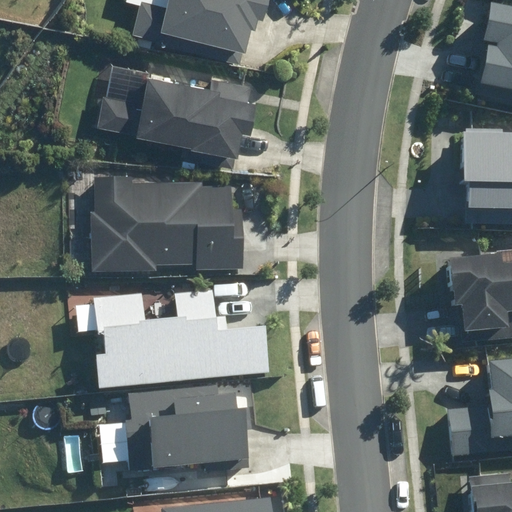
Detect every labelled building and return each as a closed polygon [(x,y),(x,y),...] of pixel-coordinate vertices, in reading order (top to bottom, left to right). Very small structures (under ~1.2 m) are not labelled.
[(126,0),(139,3),(131,34),(237,62),(242,46),(248,25),(253,26),(256,17),(258,17),(262,0),(126,0)] [(511,9),(487,6),(483,44),(497,46),(496,50),(484,49),(478,95),(511,99),(511,9)] [(259,86),(149,62),(139,100),(105,95),(98,123),(233,153),(238,129),(249,132),(259,86)] [(511,135),(461,135),(460,187),(467,187),(466,227),(511,227),(511,135)] [(132,183),(94,180),(89,270),(154,275),(155,264),(239,271),(244,211),(234,211),(235,200),(231,200),(231,190),(160,184),(161,171),(133,169),(132,183)] [(500,257),(446,260),(450,309),(463,309),(464,334),(508,332),(507,313),(511,312),(511,267),(500,268),(500,257)] [(140,294),(91,298),(96,338),(103,337),(105,355),(94,357),(98,392),(269,371),(261,303),(213,309),(211,292),(174,296),(176,320),(143,324),(140,294)] [(511,359),(489,361),(491,390),(488,390),(490,424),(489,424),(490,441),(511,440),(511,359)] [(218,398),(217,390),(108,398),(110,424),(95,425),(98,475),(246,464),(242,412),(234,413),(233,397),(218,398)] [(508,475),(469,477),(469,506),(473,506),(473,511),(511,511),(511,488),(508,489),(508,475)] [(270,511),(270,500),(162,511),(270,511)]
